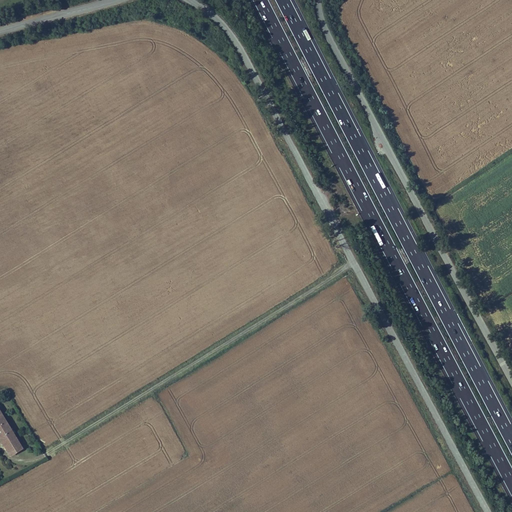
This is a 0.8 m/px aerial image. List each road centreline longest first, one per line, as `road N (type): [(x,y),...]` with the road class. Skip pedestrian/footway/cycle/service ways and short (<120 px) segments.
road 1 (motorway): [(260,0),(511,482)]
road 2 (motorway): [(511,440),(283,0)]
road 3 (unclassified): [(318,0),(329,37),(511,378)]
road 4 (unclassified): [(60,454),(354,261)]
road 5 (unclassified): [(354,261),(228,27),(192,0)]
road 6 (unclassified): [(489,511),(354,261)]
